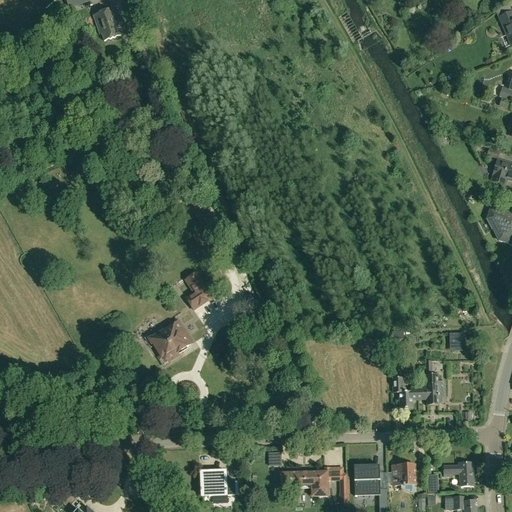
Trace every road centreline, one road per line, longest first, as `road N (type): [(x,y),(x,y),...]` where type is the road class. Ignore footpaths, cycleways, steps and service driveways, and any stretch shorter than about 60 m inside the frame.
road 1 (unclassified): [(130,443),(494,434)]
road 2 (unclassified): [(130,443),(0,388)]
